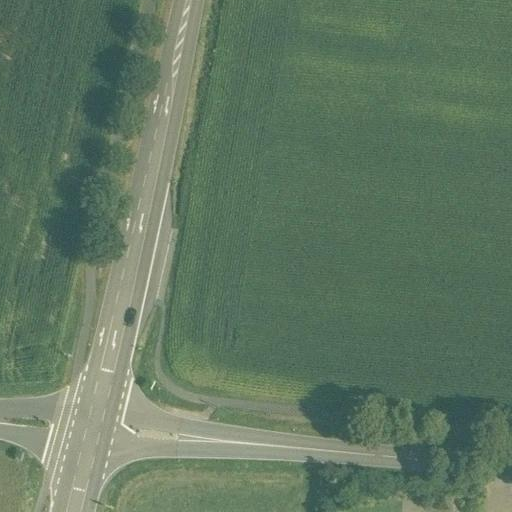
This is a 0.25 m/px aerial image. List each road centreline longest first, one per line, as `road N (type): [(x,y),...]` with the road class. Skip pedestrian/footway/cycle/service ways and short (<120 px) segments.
road 1 (primary): [(90,432),(190,0)]
road 2 (tertiary): [(90,432),(511,468)]
